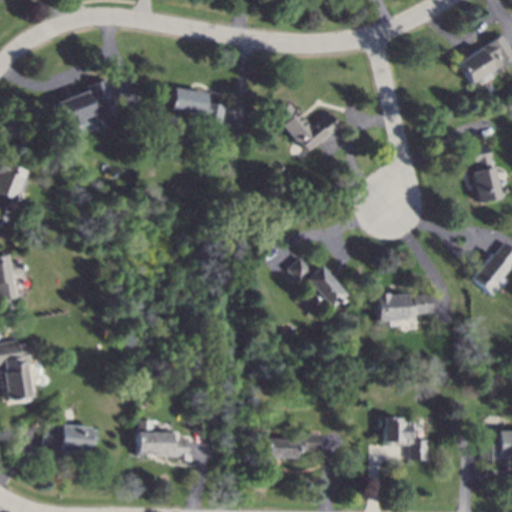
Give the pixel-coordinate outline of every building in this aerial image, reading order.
[(511,60),(511,55),(499,34),(454,60),(466,82),(486,70),(489,74),(511,60)] [(55,99),(66,137),(82,132),(78,117),(94,112),(98,126),(116,120),(103,78),(84,84),(86,90),(55,99)] [(202,92),(169,87),(166,113),(218,120),(220,104),(200,101),(202,92)] [(324,111),(306,125),(286,101),(270,114),(301,152),(335,125),(324,111)] [(467,171),(473,201),(495,197),(485,142),(467,146),(471,170),(467,171)] [(19,192),(26,171),(0,162),(0,207),(6,209),(12,189),(19,192)] [(511,256),(511,250),(498,240),(467,279),(484,292),(511,256)] [(0,298),(12,297),(8,274),(17,273),(15,260),(3,262),(2,253),(0,253),(0,298)] [(315,264),(308,271),(295,256),(282,267),(295,283),(301,279),(326,307),(341,293),(315,264)] [(428,314),(427,292),(371,295),(373,326),(394,325),(393,316),(428,314)] [(0,385),(2,398),(26,395),(21,362),(26,361),(23,347),(14,348),(12,339),(0,340),(0,385)] [(423,459),(423,439),(411,439),(410,421),(397,421),(397,416),(375,417),(375,428),(379,428),(379,441),(388,441),(388,445),(404,445),(404,459),(423,459)] [(133,455),(173,455),(173,459),(185,459),(185,437),(175,437),(175,431),(148,431),(148,419),(133,419),(133,455)] [(92,452),(92,427),(43,425),(43,434),(39,434),(38,450),(92,452)] [(511,459),(511,431),(477,431),(477,459),(511,459)] [(262,435),(262,456),(292,457),(292,451),(314,452),(315,436),(262,435)]
